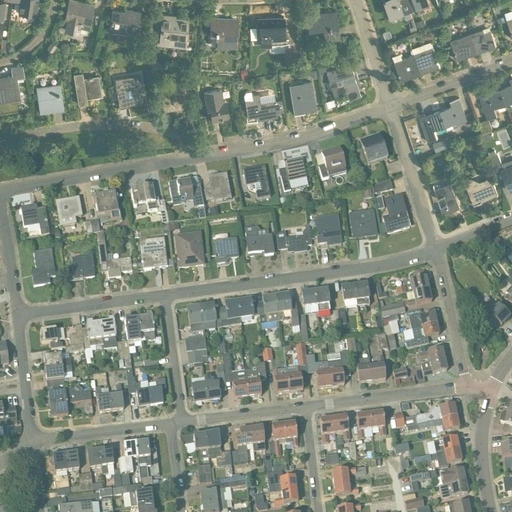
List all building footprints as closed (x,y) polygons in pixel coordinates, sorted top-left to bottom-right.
[(8,0),(20,1),(19,13),(36,15),(38,0),(8,0)] [(66,31),(87,35),(93,5),(84,4),(84,6),(77,5),(78,2),(69,0),(65,19),(68,20),(66,31)] [(410,11),(406,0),(399,0),(400,0),(399,0),(383,0),(391,18),(404,13),(406,18),(412,16),(410,11)] [(406,0),(410,11),(430,4),(428,0),(406,0)] [(109,32),(137,36),(140,12),(129,10),(128,13),(112,11),(109,32)] [(452,18),(449,11),(444,13),(446,20),(452,18)] [(323,29),(325,41),(339,39),(336,14),(329,15),(328,12),(306,16),(309,31),(323,29)] [(168,40),(167,46),(185,47),(188,20),(175,18),(174,21),(169,21),(169,16),(162,15),(160,39),(168,40)] [(259,19),(260,46),(285,45),(284,27),(281,27),(281,18),(283,18),(283,17),(259,19)] [(216,47),(236,47),(237,21),(229,21),(229,22),(222,22),(222,19),(211,19),(211,34),(216,34),(216,47)] [(426,27),(423,19),(415,22),(417,30),(426,27)] [(483,29),(470,34),(477,53),(496,45),(491,31),(484,33),(483,29)] [(477,53),(470,34),(457,39),(458,43),(452,45),(457,60),(477,53)] [(52,51),(55,45),(51,42),(47,48),(52,51)] [(411,49),(413,55),(414,55),(420,73),(440,66),(434,50),(434,51),(431,42),(423,45),(425,50),(419,53),(417,47),(411,49)] [(414,55),(413,55),(402,59),(400,54),(392,57),(401,81),(420,73),(414,55)] [(341,79),(348,101),(361,96),(355,80),(352,81),(350,75),(354,74),(350,65),(326,73),(330,83),(341,79)] [(11,68),(12,75),(7,76),(8,80),(4,81),(4,80),(0,80),(0,104),(21,101),(18,83),(24,82),(24,81),(24,77),(22,66),(11,68)] [(317,78),(315,69),(306,71),(307,74),(313,79),(317,78)] [(74,74),(78,104),(87,103),(86,96),(91,95),(92,98),(102,96),(99,77),(84,79),(83,73),(74,74)] [(511,85),(500,89),(505,103),(511,100),(511,78),(509,80),(510,80),(511,85)] [(143,92),(141,85),(140,85),(139,80),(115,84),(119,106),(128,105),(127,101),(142,99),(141,92),(143,92)] [(161,96),(164,111),(181,108),(180,102),(186,101),(182,81),(170,83),(172,94),(161,96)] [(289,86),(294,114),(303,112),(302,109),(316,106),(312,82),(289,86)] [(63,107),(60,85),(36,89),(39,106),(52,104),(53,108),(63,107)] [(478,123),(482,134),(486,132),(492,130),(488,119),(497,116),(494,107),(505,103),(500,89),(487,94),(488,96),(480,99),(488,119),(478,123)] [(259,94),(251,95),(251,92),(245,93),(243,96),(244,101),(247,118),(262,116),(262,119),(277,116),(275,101),(261,103),(259,94)] [(227,105),(226,101),(223,101),(222,93),(205,96),(207,109),(206,109),(208,118),(211,118),(212,124),(222,122),(221,119),(222,119),(222,117),(228,116),(229,120),(227,105)] [(452,107),(440,111),(445,125),(457,121),(458,124),(467,121),(459,99),(459,98),(449,102),(450,102),(452,107)] [(445,125),(440,111),(427,116),(428,118),(420,121),(428,142),(437,138),(434,129),(445,125)] [(360,142),(368,163),(368,165),(387,159),(388,159),(379,135),(379,136),(361,142),(360,142)] [(433,144),(436,152),(451,146),(448,138),(433,144)] [(318,168),(322,181),(329,179),(347,174),(345,169),(339,149),(321,154),(325,166),(318,168)] [(501,170),(510,191),(511,190),(511,165),(504,169),(497,153),(496,154),(489,156),(496,172),(501,170)] [(280,177),(284,194),(291,192),(290,191),(308,187),(307,179),(302,159),(284,163),(287,175),(280,177)] [(243,171),(246,187),(255,186),(257,201),(271,198),(265,167),(243,171)] [(204,190),(206,201),(213,200),(213,202),(231,199),(227,173),(208,177),(210,189),(204,190)] [(480,182),(475,180),(473,185),(467,188),(472,200),(472,202),(473,201),(474,204),(482,201),(481,198),(496,192),(497,194),(498,194),(491,178),(480,182)] [(186,203),(186,201),(202,199),(200,187),(191,189),(190,181),(177,183),(177,182),(169,183),(172,204),(172,206),(186,203)] [(373,195),(392,191),(390,181),(371,187),(373,195)] [(440,208),(443,215),(460,207),(452,184),(434,190),(437,199),(444,197),(447,205),(440,208)] [(168,224),(164,202),(156,203),(153,186),(131,190),(132,196),(131,196),(132,198),(134,205),(133,205),(134,208),(137,208),(136,206),(147,205),(148,213),(157,211),(157,215),(160,214),(162,225),(168,224)] [(373,198),(371,190),(363,192),(365,200),(373,198)] [(121,221),(116,192),(93,196),(97,219),(98,221),(98,224),(112,222),(121,221)] [(383,218),(388,235),(409,229),(407,219),(406,219),(405,213),(401,197),(389,200),(394,216),(389,218),(389,217),(383,218)] [(380,209),(385,208),(382,198),(377,200),(380,209)] [(82,217),(78,199),(71,200),(71,202),(66,203),(66,201),(56,203),(59,221),(60,229),(77,226),(75,219),(82,217)] [(48,231),(48,230),(45,209),(37,210),(36,206),(21,209),(24,228),(39,225),(40,237),(49,235),(50,240),(54,239),(52,230),(48,231)] [(205,219),(203,208),(197,209),(199,220),(205,219)] [(365,212),(367,222),(352,224),(354,239),(362,238),(362,236),(368,235),(368,237),(376,236),(373,211),(365,212)] [(337,215),(314,219),(318,245),(341,242),(337,215)] [(98,224),(98,221),(90,222),(92,235),(100,233),(98,224)] [(92,235),(90,222),(82,224),(84,236),(92,235)] [(288,250),(288,254),(296,253),(296,254),(307,252),(306,247),(312,246),(310,230),(306,231),(304,231),(304,237),(276,241),(278,251),(288,250)] [(271,237),(258,238),(258,232),(245,234),(246,240),(248,255),(264,253),(265,257),(273,256),(271,237)] [(203,266),(200,234),(199,233),(180,235),(182,252),(176,253),(178,269),(203,266)] [(103,234),(97,235),(100,263),(106,262),(107,262),(106,259),(107,259),(103,234)] [(154,240),(154,246),(141,248),(142,262),(142,265),(143,264),(144,270),(167,268),(167,261),(164,239),(154,240)] [(216,260),(217,266),(225,264),(225,260),(238,259),(236,240),(214,243),(216,257),(215,257),(216,260)] [(56,283),(51,251),(34,253),(37,276),(33,277),(34,287),(50,285),(50,284),(56,283)] [(71,260),(72,266),(74,282),(94,279),(93,269),(93,268),(92,257),(71,260)] [(130,259),(107,262),(106,262),(108,280),(121,278),(120,274),(132,272),(130,259)] [(398,297),(413,293),(428,290),(426,278),(425,278),(423,271),(413,273),(414,280),(410,281),(410,282),(403,283),(404,289),(396,290),(398,297)] [(366,286),(354,287),(356,302),(357,309),(369,307),(368,301),(366,286)] [(341,289),(344,304),(356,302),(354,287),(341,289)] [(415,301),(407,303),(408,308),(431,303),(428,290),(413,293),(415,301)] [(327,291),(314,293),(316,309),(317,315),(317,320),(325,319),(325,320),(330,319),(328,306),(329,306),(327,291)] [(303,309),(303,310),(316,309),(314,293),(302,294),(304,309),(303,309)] [(292,328),(299,327),(297,318),(298,318),(296,306),(290,307),(288,296),(276,298),(279,323),(282,323),(284,321),(282,314),(290,313),(292,328)] [(260,326),(279,323),(276,298),(263,300),(263,299),(263,304),(257,305),(259,317),(260,326)] [(475,303),(483,310),(487,306),(479,298),(475,303)] [(253,318),(259,317),(257,305),(251,305),(251,301),(250,301),(238,303),(240,320),(253,318)] [(227,322),(240,320),(238,303),(226,305),(226,304),(225,304),(226,309),(220,310),(222,328),(228,328),(227,322)] [(511,317),(496,303),(492,308),(495,311),(491,315),(502,327),(511,317)] [(384,308),(379,309),(381,318),(393,316),(404,313),(404,309),(402,304),(391,306),(384,308)] [(203,331),(222,328),(220,310),(214,310),(213,306),(200,308),(203,325),(202,325),(203,331)] [(190,327),(202,325),(203,325),(200,308),(188,310),(188,309),(187,309),(190,327)] [(344,310),(337,311),(339,326),(346,325),(344,310)] [(421,323),(422,328),(436,325),(434,314),(411,319),(412,325),(421,323)] [(138,319),(141,343),(155,341),(153,327),(154,327),(154,325),(153,325),(152,317),(138,319)] [(299,327),(299,330),(299,333),(301,345),(308,344),(306,329),(305,317),(304,317),(298,318),(297,318),(299,327)] [(374,318),(378,336),(385,335),(383,328),(380,317),(374,318)] [(383,328),(385,335),(385,337),(399,334),(397,322),(390,323),(388,318),(382,319),(384,328),(383,328)] [(124,359),(126,370),(132,369),(129,349),(134,349),(134,343),(140,342),(140,343),(141,343),(138,319),(125,320),(126,329),(125,329),(125,331),(126,331),(127,336),(127,342),(122,343),(124,359)] [(117,360),(124,359),(122,343),(116,344),(115,338),(116,338),(115,332),(116,332),(116,330),(115,330),(114,322),(100,324),(102,340),(103,346),(103,351),(116,349),(117,360)] [(87,330),(82,330),(84,346),(84,350),(91,350),(90,348),(103,346),(102,340),(100,324),(86,325),(87,330)] [(436,325),(422,328),(412,331),(414,341),(405,343),(407,350),(429,346),(427,339),(439,336),(436,325)] [(82,330),(81,326),(75,327),(77,339),(70,340),(71,348),(83,346),(84,346),(82,330)] [(57,342),(56,329),(40,331),(42,345),(50,344),(50,350),(63,349),(62,345),(57,342)] [(385,335),(378,336),(377,336),(379,351),(388,350),(385,337),(385,335)] [(204,338),(184,341),(186,354),(187,354),(200,352),(206,352),(204,338)] [(222,354),(225,354),(223,338),(216,339),(218,355),(222,354)] [(354,339),(346,340),(347,352),(348,358),(356,357),(357,357),(354,339)] [(304,345),(295,346),(298,368),(307,367),(307,366),(304,346),(304,345)] [(84,353),(83,346),(71,348),(64,348),(65,355),(84,353)] [(272,361),(271,355),(270,350),(262,351),(264,363),(272,361)] [(429,359),(430,364),(444,361),(442,350),(419,355),(420,361),(429,359)] [(347,352),(339,354),(341,363),(342,372),(349,371),(348,358),(347,352)] [(225,354),(222,354),(223,365),(225,377),(232,376),(231,373),(229,354),(225,354)] [(44,358),(45,370),(71,367),(70,360),(62,361),(61,356),(44,358)] [(201,358),(188,360),(189,366),(194,366),(202,365),(201,358)] [(377,366),(370,367),(372,383),(385,381),(383,358),(376,358),(377,366)] [(361,360),(357,361),(356,361),(359,385),(372,383),(370,367),(362,368),(361,360)] [(430,364),(421,366),(423,377),(447,372),(444,361),(430,364)] [(328,365),(329,372),(331,388),(344,387),(342,372),(341,363),(328,365)] [(249,371),(245,372),(245,379),(248,399),(261,397),(259,382),(266,381),(264,364),(256,365),(257,373),(249,374),(249,371)] [(218,381),(225,380),(225,377),(223,365),(216,366),(218,381)] [(331,388),(329,372),(321,373),(320,366),(315,366),(317,390),(331,388)] [(64,387),(63,375),(71,374),(71,367),(45,370),(47,389),(58,387),(64,387)] [(295,371),(295,377),(287,378),(289,393),(303,392),(300,368),(294,369),(295,371)] [(132,369),(126,370),(129,395),(137,394),(139,409),(151,407),(149,392),(141,393),(140,384),(135,384),(135,379),(133,379),(132,369)] [(400,386),(399,380),(407,378),(405,369),(393,372),(394,381),(395,387),(400,386)] [(289,393),(287,378),(279,379),(278,371),(273,371),(276,395),(289,393)] [(248,399),(245,379),(239,380),(238,376),(232,376),(235,400),(248,399)] [(203,378),(204,386),(205,386),(207,403),(219,401),(219,402),(220,402),(218,384),(211,385),(210,377),(203,378)] [(156,391),(149,392),(151,407),(163,405),(161,388),(165,388),(164,381),(155,382),(156,391)] [(117,396),(109,397),(111,412),(124,411),(123,403),(121,386),(116,387),(117,396)] [(205,386),(204,386),(193,387),(192,387),(194,405),(195,405),(195,404),(207,403),(205,386)] [(49,407),(67,405),(91,402),(90,393),(74,395),(73,390),(64,391),(58,390),(58,387),(47,389),(49,407)] [(111,412),(109,397),(102,398),(101,389),(96,389),(98,406),(99,414),(111,412)] [(0,404),(0,428),(17,426),(15,408),(3,410),(2,405),(0,404)] [(67,405),(49,407),(51,419),(68,417),(67,405)] [(416,414),(414,418),(415,426),(434,422),(456,418),(454,405),(439,408),(439,410),(436,410),(433,408),(429,415),(419,417),(416,414)] [(383,413),(369,415),(371,430),(379,429),(380,437),(386,437),(383,413)] [(511,415),(504,413),(501,424),(506,426),(505,428),(503,429),(504,435),(511,433),(511,415)] [(371,430),(369,415),(356,416),(359,440),(365,439),(363,431),(371,430)] [(399,430),(403,429),(405,428),(403,420),(402,416),(402,415),(394,417),(397,430),(399,429),(399,430)] [(346,418),(333,419),(335,435),(343,434),(344,442),(349,441),(346,418)] [(456,418),(434,422),(415,426),(407,428),(408,433),(418,431),(428,429),(435,427),(435,428),(443,426),(444,433),(459,430),(456,418)] [(335,435),(333,419),(320,421),(323,445),(328,444),(327,436),(335,435)] [(295,424),(283,426),(285,442),(292,441),(293,448),(298,448),(295,424)] [(269,446),(271,457),(271,459),(281,457),(279,442),(285,442),(283,426),(272,427),(274,446),(269,446)] [(262,428),(251,430),(253,446),(259,445),(260,453),(266,452),(262,428)] [(238,452),(230,453),(232,466),(248,464),(246,447),(253,446),(251,430),(239,431),(240,441),(236,441),(238,452)] [(206,436),(207,451),(215,450),(217,468),(231,466),(232,466),(230,453),(221,454),(218,434),(206,436)] [(207,451),(206,436),(193,437),(183,438),(184,446),(194,445),(196,461),(201,461),(209,459),(207,451)] [(434,449),(436,455),(444,454),(459,450),(456,438),(442,441),(433,443),(434,449)] [(511,458),(511,438),(502,439),(502,445),(502,453),(501,453),(501,460),(511,458)] [(427,441),(409,444),(411,455),(428,452),(427,441)] [(151,467),(149,451),(148,444),(148,443),(136,444),(138,459),(138,466),(146,465),(146,468),(151,467)] [(118,461),(119,471),(120,474),(121,489),(126,489),(129,488),(127,473),(132,472),(131,469),(130,460),(138,459),(136,444),(124,446),(125,460),(118,461)] [(348,444),(350,459),(356,458),(355,446),(354,444),(348,444)] [(394,448),(395,456),(402,455),(400,446),(394,448)] [(101,468),(102,476),(108,475),(107,467),(113,467),(111,449),(99,451),(101,468)] [(429,457),(413,460),(414,466),(431,463),(431,462),(437,461),(446,460),(447,466),(462,462),(459,450),(444,454),(436,455),(429,457)] [(89,470),(101,468),(99,451),(87,452),(89,470)] [(405,470),(409,468),(407,462),(413,460),(410,453),(400,456),(405,470)] [(77,454),(65,455),(67,472),(79,471),(77,454)] [(67,472),(65,455),(52,457),(55,474),(67,472)] [(339,465),(338,456),(324,457),(326,466),(339,465)] [(265,475),(266,475),(273,474),(271,459),(271,457),(263,458),(265,475)] [(203,476),(205,484),(211,484),(209,467),(197,468),(198,477),(203,476)] [(332,473),(334,485),(349,484),(348,476),(356,475),(356,477),(366,475),(365,469),(355,470),(332,473)] [(445,487),(465,483),(462,470),(448,474),(440,476),(443,487),(445,487)] [(119,471),(114,472),(112,472),(113,476),(115,490),(121,489),(120,474),(119,471)] [(409,478),(411,485),(424,482),(423,482),(429,480),(437,479),(436,476),(435,472),(409,478)] [(274,494),(281,493),(296,491),(295,479),(283,480),(281,473),(273,474),(266,475),(268,488),(273,487),(274,494)] [(91,474),(84,475),(87,494),(93,493),(92,486),(91,474)] [(84,475),(78,476),(80,488),(80,495),(87,494),(84,475)] [(226,481),(227,490),(245,487),(244,478),(240,479),(233,480),(226,481)] [(139,480),(140,487),(152,485),(151,479),(148,479),(140,480),(139,480)] [(445,487),(443,487),(446,500),(453,498),(468,495),(465,483),(445,487)] [(349,484),(334,485),(335,498),(358,495),(369,493),(368,487),(357,488),(358,490),(350,491),(349,484)] [(102,485),(92,486),(93,493),(99,492),(98,492),(103,491),(102,485)] [(143,492),(141,492),(140,487),(129,488),(126,489),(127,494),(128,494),(130,508),(137,507),(153,505),(151,492),(143,493),(143,492)] [(80,495),(80,488),(69,489),(70,496),(80,495)] [(69,489),(56,491),(57,497),(70,496),(69,489)] [(115,490),(111,490),(112,497),(127,495),(126,489),(121,489),(115,490)] [(112,498),(111,490),(103,491),(98,492),(99,492),(99,499),(112,498)] [(200,493),(202,506),(217,504),(216,496),(225,495),(225,490),(208,492),(200,493)] [(372,493),(374,503),(396,499),(395,490),(372,493)] [(281,493),(282,500),(274,501),(275,506),(298,503),(296,491),(281,493)] [(260,511),(267,511),(266,504),(264,504),(262,496),(254,497),(256,509),(258,511),(260,511)] [(418,500),(404,502),(406,511),(420,509),(418,500)] [(59,506),(59,511),(92,511),(91,502),(59,506)] [(469,511),(467,503),(453,506),(453,511),(469,511)]
